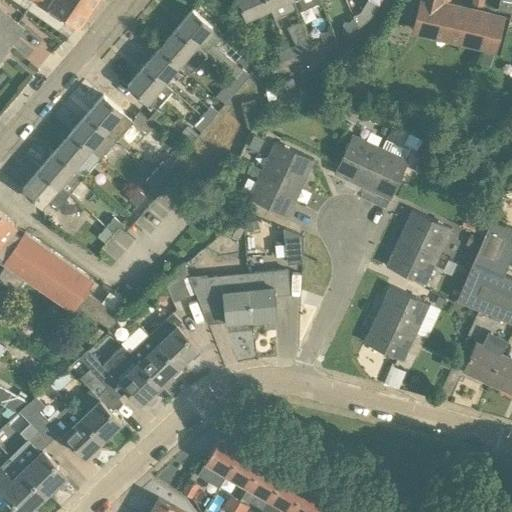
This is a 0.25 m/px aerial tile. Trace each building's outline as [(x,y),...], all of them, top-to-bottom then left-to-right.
[(63,15),(79,26),(96,0),(32,0),(61,19),(63,15)] [(238,0),(247,19),(269,9),(265,0),(238,0)] [(265,0),(269,9),(273,19),(295,9),(296,13),(291,0),(265,0)] [(291,0),(296,13),(320,2),(318,0),(291,0)] [(368,20),(378,5),(370,0),(367,0),(359,13),(352,16),(353,19),(358,28),(368,20)] [(419,0),(411,29),(495,50),(503,18),(482,13),(469,10),(448,5),(449,0),(419,0)] [(511,0),(498,0),(498,1),(497,11),(511,13),(509,21),(511,21),(511,0)] [(0,56),(23,30),(0,10),(0,56)] [(176,29),(196,46),(212,27),(192,11),(176,29)] [(345,33),(358,28),(353,19),(342,25),(345,33)] [(195,47),(196,46),(176,29),(160,48),(179,65),(189,74),(206,55),(195,47)] [(323,44),(335,38),(331,29),(319,34),(323,44)] [(235,60),(246,48),(232,34),(221,46),(235,60)] [(294,45),(286,49),(290,58),(299,53),(294,45)] [(160,48),(144,67),(163,84),(179,65),(160,48)] [(278,63),(290,58),(286,49),(274,54),(278,63)] [(244,69),(252,60),(243,52),(235,61),(244,69)] [(489,68),(492,58),(482,54),(479,65),(489,68)] [(163,84),(144,67),(128,86),(147,102),(155,110),(172,91),(163,84)] [(233,79),(240,85),(249,75),(242,69),(233,79)] [(240,85),(233,79),(225,89),(232,95),(240,85)] [(302,105),(292,79),(274,86),(284,111),(302,105)] [(87,115),(107,131),(117,140),(132,122),(122,113),(123,113),(103,96),(87,115)] [(248,127),(260,122),(254,101),(242,104),(243,108),(248,127)] [(211,107),(203,117),(209,122),(218,112),(211,107)] [(352,113),(345,109),(340,118),(348,122),(352,113)] [(147,119),(152,123),(160,114),(155,110),(147,119)] [(140,113),(132,122),(147,134),(154,125),(140,113)] [(117,140),(107,131),(87,115),(71,133),(91,150),(100,158),(115,140),(116,141),(117,140)] [(195,127),(201,132),(209,122),(203,117),(195,127)] [(412,139),(392,129),(384,145),(405,155),(412,139)] [(100,158),(91,150),(71,133),(55,152),(74,169),(83,176),(98,158),(99,159),(100,158)] [(381,147),(352,134),(334,174),(346,179),(347,177),(363,185),(381,147)] [(259,151),(264,140),(254,135),(249,147),(259,151)] [(422,141),(415,156),(423,160),(430,145),(422,141)] [(314,160),(275,142),(262,170),(299,187),(306,171),(308,172),(314,160)] [(390,200),(405,168),(409,160),(381,147),(363,185),(379,192),(378,194),(390,200)] [(83,176),(74,169),(55,152),(39,171),(58,188),(67,195),(83,176)] [(162,162),(154,172),(161,178),(170,169),(162,162)] [(258,178),(249,199),(288,217),(294,205),(291,204),(299,187),(262,170),(244,162),(241,170),(258,178)] [(67,195),(58,188),(39,171),(23,189),(42,206),(46,202),(55,210),(61,203),(68,195),(67,195)] [(146,181),(153,188),(161,178),(154,172),(146,181)] [(137,206),(145,197),(138,191),(129,200),(137,206)] [(439,256),(452,228),(412,210),(406,222),(409,223),(401,239),(439,256)] [(12,230),(16,225),(0,211),(0,260),(6,264),(26,278),(77,314),(80,309),(109,329),(122,318),(84,291),(93,279),(24,231),(21,236),(12,230)] [(121,224),(114,218),(106,227),(113,233),(121,224)] [(238,239),(244,225),(231,219),(225,232),(238,239)] [(455,300),(511,324),(511,279),(502,275),(511,252),(511,229),(489,219),(455,300)] [(260,229),(259,221),(246,223),(247,232),(260,229)] [(106,227),(97,237),(104,242),(105,243),(113,233),(106,227)] [(303,238),(284,229),(287,264),(303,263),(303,238)] [(476,249),(481,238),(471,234),(466,245),(476,249)] [(386,267),(425,285),(439,256),(401,239),(394,255),(392,254),(386,267)] [(453,276),(458,265),(448,261),(444,272),(453,276)] [(195,293),(189,276),(184,262),(174,271),(184,297),(195,293)] [(6,264),(0,273),(0,283),(15,293),(26,278),(6,264)] [(274,295),(289,294),(287,269),(261,272),(247,274),(248,289),(252,321),(276,318),(274,295)] [(174,271),(164,280),(173,302),(184,298),(184,297),(174,271)] [(252,321),(248,289),(247,274),(233,275),(207,278),(206,276),(205,276),(205,274),(189,276),(195,293),(199,303),(224,300),(226,323),(252,321)] [(163,301),(169,295),(161,285),(151,295),(156,301),(163,301)] [(416,333),(429,305),(390,286),(384,298),(386,299),(379,316),(416,333)] [(442,308),(446,299),(442,297),(439,296),(435,304),(442,308)] [(148,334),(180,367),(199,349),(177,326),(182,322),(172,312),(148,334)] [(403,361),(407,352),(416,333),(379,316),(372,332),(369,331),(364,343),(403,361)] [(94,324),(86,333),(97,341),(104,332),(94,324)] [(500,354),(507,341),(487,332),(481,345),(475,343),(470,354),(465,352),(457,370),(459,371),(460,369),(470,373),(469,375),(486,384),(500,354)] [(180,367),(148,334),(129,353),(160,386),(180,367)] [(82,354),(87,350),(78,344),(75,350),(82,354)] [(78,357),(85,364),(100,380),(109,371),(87,350),(82,354),(78,357)] [(440,366),(450,370),(457,356),(447,351),(440,366)] [(141,404),(160,386),(129,353),(109,371),(141,404)] [(486,384),(501,390),(502,388),(511,393),(511,395),(511,359),(500,354),(486,384)] [(9,420),(16,414),(19,410),(28,403),(16,396),(0,386),(0,404),(8,409),(3,413),(9,420)] [(100,400),(90,389),(89,388),(71,406),(103,440),(122,422),(100,400)] [(32,397),(19,389),(16,396),(28,403),(32,397)] [(59,432),(63,436),(84,458),(103,440),(71,406),(68,404),(49,422),(39,411),(44,406),(35,396),(28,403),(19,410),(30,422),(49,441),(59,432)] [(8,457),(22,471),(46,495),(66,475),(43,451),(43,452),(40,449),(49,441),(30,422),(19,432),(27,440),(8,457)] [(226,475),(240,452),(219,439),(198,474),(219,486),(226,475)] [(242,497),(248,487),(261,464),(240,452),(226,475),(247,487),(241,497),(242,497)] [(27,511),(46,495),(22,471),(8,457),(0,464),(0,489),(21,511),(27,511)] [(261,464),(248,487),(242,497),(261,509),(259,511),(261,511),(269,500),(282,477),(261,464)] [(282,477),(269,500),(261,511),(290,511),(304,489),(282,477)] [(189,480),(182,493),(191,498),(199,485),(189,480)] [(304,489),(290,511),(319,511),(325,502),(304,489)] [(221,508),(227,511),(232,511),(239,501),(229,495),(221,508)] [(182,511),(181,511),(158,498),(149,511),(182,511)] [(245,511),(249,506),(239,501),(232,511),(245,511)] [(342,511),(325,502),(319,511),(342,511)]
